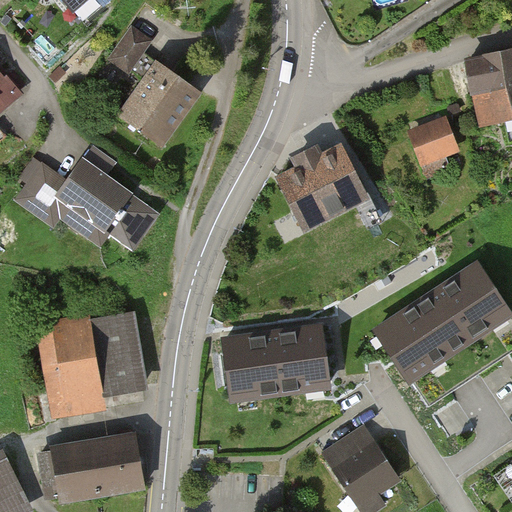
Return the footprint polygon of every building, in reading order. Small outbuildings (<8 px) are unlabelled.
[(63,0),(72,10),(84,0),(63,0)] [(133,31),(113,59),(129,70),(130,68),(141,52),(149,42),(133,31)] [(120,115),(162,145),(199,93),(141,52),(130,68),(146,79),(120,115)] [(511,121),(511,53),(471,63),(485,127),(511,121)] [(0,66),(0,110),(22,92),(0,66)] [(415,137),(430,176),(463,164),(447,125),(415,137)] [(301,168),(280,178),(306,229),(366,199),(341,149),(322,158),(318,150),(297,161),(301,168)] [(133,194),(84,160),(68,182),(43,164),(26,188),(51,207),(58,198),(123,244),(149,209),(137,200),(133,205),(128,201),(133,194)] [(382,217),(373,200),(358,208),(367,225),(382,217)] [(479,265),(378,330),(410,380),(511,315),(479,265)] [(133,315),(56,327),(68,399),(145,387),(133,315)] [(321,327),(226,341),(234,399),(329,386),(321,327)] [(356,433),(326,453),(360,505),(398,479),(374,443),(366,448),(356,433)] [(137,435),(53,449),(54,452),(42,454),(49,497),(61,495),(62,501),(146,487),(137,435)] [(1,461),(0,461),(0,511),(22,511),(26,510),(1,461)] [(505,489),(511,486),(511,466),(498,472),(505,489)]
